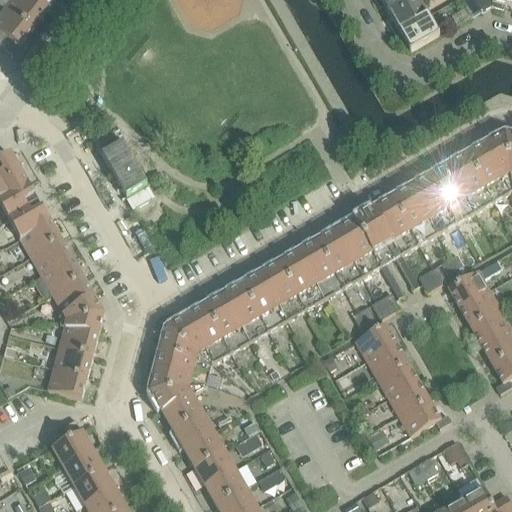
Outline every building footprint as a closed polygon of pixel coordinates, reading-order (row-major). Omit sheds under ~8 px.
[(0,0),(0,7),(5,11),(33,33),(46,16),(25,0),(0,0)] [(25,0),(46,16),(58,0),(25,0)] [(384,9),(389,18),(418,1),(417,0),(376,0),(374,1),(380,12),(384,9)] [(482,15),(473,0),(459,0),(472,21),(482,15)] [(511,0),(473,0),(482,15),(492,10),(504,13),(505,8),(511,10),(511,0)] [(390,29),(396,39),(429,20),(418,1),(389,18),(394,26),(390,29)] [(19,51),(33,33),(5,11),(0,18),(0,35),(5,40),(12,45),(19,51)] [(429,20),(396,39),(402,49),(406,47),(411,56),(440,39),(429,20)] [(5,40),(0,46),(0,48),(6,53),(12,45),(5,40)] [(12,45),(6,53),(13,59),(19,51),(12,45)] [(487,151),(511,192),(511,141),(506,140),(487,151)] [(511,192),(487,151),(469,162),(450,172),(476,217),(511,195),(511,192)] [(11,158),(0,164),(0,204),(29,188),(11,158)] [(450,172),(431,183),(413,194),(439,239),(476,217),(450,172)] [(0,208),(7,220),(8,222),(20,243),(50,225),(38,205),(29,188),(0,204),(0,208)] [(402,260),(420,250),(439,239),(413,194),(375,216),(401,261),(402,260)] [(393,266),(396,264),(401,261),(375,216),(367,221),(361,224),(338,238),(363,282),(381,272),(387,269),(393,266)] [(20,243),(31,261),(61,244),(50,225),(20,243)] [(326,304),(344,293),(363,282),(338,238),(300,259),(326,304)] [(31,261),(42,280),(72,263),(61,244),(31,261)] [(288,325),(307,315),(326,304),(300,259),(262,281),(288,325)] [(402,274),(408,271),(402,260),(401,261),(396,264),(402,274)] [(452,263),(456,271),(461,279),(467,275),(458,260),(452,263)] [(42,280),(53,299),(83,282),(72,263),(42,280)] [(447,277),(456,271),(452,263),(442,269),(447,277)] [(496,266),(480,276),(484,283),(500,273),(496,266)] [(387,269),(381,272),(387,283),(393,279),(387,269)] [(409,284),(414,281),(408,271),(402,274),(409,284)] [(429,276),(434,284),(443,279),(439,271),(429,276)] [(456,271),(447,277),(451,284),(461,279),(456,271)] [(479,275),(449,293),(460,312),(490,295),(484,283),(480,276),(479,275)] [(424,290),(434,284),(429,276),(419,282),(424,290)] [(393,279),(387,283),(393,293),(399,290),(393,279)] [(443,279),(434,284),(438,291),(438,292),(446,287),(448,286),(443,279)] [(251,347),(269,336),(288,325),(262,281),(225,302),(251,347)] [(409,284),(415,295),(420,291),(414,281),(409,284)] [(64,318),(94,301),(83,282),(53,299),(64,318)] [(428,298),(438,292),(438,291),(434,284),(424,290),(428,298)] [(393,293),(399,303),(405,300),(399,290),(393,293)] [(501,313),(490,295),(460,312),(471,331),(501,313)] [(382,304),(387,311),(396,306),(392,298),(382,304)] [(5,301),(0,303),(0,311),(2,314),(10,310),(5,301)] [(64,318),(67,324),(105,319),(94,301),(64,318)] [(213,368),(232,358),(251,347),(225,302),(187,324),(213,368)] [(372,309),(377,317),(387,311),(382,304),(372,309)] [(401,314),(396,306),(387,311),(391,319),(401,314)] [(364,324),(373,319),(369,311),(359,317),(364,324)] [(391,319),(387,311),(377,317),(381,325),(391,319)] [(511,332),(511,331),(501,313),(471,331),(482,350),(511,332)] [(368,332),(364,324),(359,317),(353,320),(362,336),(368,332)] [(99,340),(105,319),(67,324),(65,331),(99,340)] [(373,319),(364,324),(368,332),(378,327),(373,319)] [(213,368),(187,324),(169,335),(163,355),(213,368)] [(386,329),(356,346),(368,365),(398,348),(386,329)] [(62,343),(60,352),(93,361),(99,340),(65,331),(62,343)] [(511,357),(511,332),(482,350),(493,368),(511,357)] [(52,341),(50,349),(59,351),(61,343),(52,341)] [(378,384),(409,367),(398,348),(368,365),(378,384)] [(10,351),(8,360),(22,363),(24,355),(10,351)] [(60,352),(54,373),(88,382),(93,361),(60,352)] [(158,376),(207,390),(213,368),(163,355),(158,376)] [(504,387),(497,391),(501,399),(511,392),(511,389),(509,385),(511,383),(511,357),(493,368),(504,387)] [(332,360),(324,365),(330,375),(338,370),(332,360)] [(389,403),(420,386),(409,367),(378,384),(389,403)] [(54,373),(48,395),(82,404),(88,382),(54,373)] [(270,377),(274,383),(280,380),(276,373),(270,377)] [(193,399),(207,391),(207,390),(158,376),(152,397),(163,416),(193,399)] [(400,421),(430,404),(420,386),(389,403),(400,421)] [(11,389),(4,393),(8,402),(16,397),(11,389)] [(193,399),(163,416),(173,435),(204,417),(193,399)] [(400,421),(411,441),(437,427),(441,434),(453,427),(449,419),(442,423),(430,404),(400,421)] [(351,411),(348,413),(353,423),(359,419),(354,410),(351,411)] [(184,453),(214,436),(204,417),(173,435),(184,453)] [(70,443),(83,436),(76,424),(63,432),(70,443)] [(255,425),(244,431),(249,440),(260,434),(255,425)] [(369,426),(362,431),(364,433),(367,439),(374,435),(369,426)] [(382,434),(369,442),(375,453),(388,446),(382,434)] [(83,436),(70,443),(53,453),(64,473),(94,455),(83,436)] [(195,472),(225,455),(214,436),(184,453),(195,472)] [(257,438),(246,444),(252,455),(263,449),(257,438)] [(458,447),(444,455),(452,467),(457,464),(462,472),(470,468),(458,447)] [(75,491),(105,474),(94,455),(64,473),(75,491)] [(206,491),(236,474),(225,455),(195,472),(206,491)] [(270,456),(262,460),(267,471),(275,466),(270,456)] [(431,462),(420,469),(427,482),(438,476),(431,462)] [(420,469),(409,475),(416,488),(427,482),(420,469)] [(30,471),(20,477),(26,487),(36,482),(30,471)] [(10,472),(2,477),(7,486),(15,481),(10,472)] [(86,510),(116,493),(105,474),(75,491),(86,510)] [(217,510),(247,492),(236,474),(206,491),(217,510)] [(280,475),(271,480),(276,489),(285,484),(280,475)] [(217,511),(255,511),(258,511),(247,492),(217,510),(217,511)] [(483,492),(464,503),(468,511),(511,511),(511,507),(508,500),(493,508),(483,492)] [(87,511),(126,511),(127,511),(116,493),(86,510),(87,511)] [(44,494),(33,500),(40,511),(50,506),(44,494)] [(379,504),(374,495),(363,501),(368,510),(379,504)] [(296,496),(286,501),(292,511),(298,511),(304,509),(296,496)] [(468,511),(464,503),(448,511),(468,511)]
